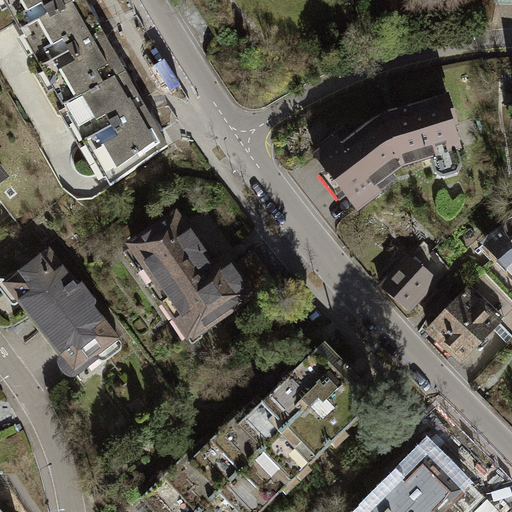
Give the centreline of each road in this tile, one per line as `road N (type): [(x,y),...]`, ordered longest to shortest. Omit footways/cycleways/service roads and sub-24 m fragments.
road 1 (residential): [(511,455),(319,250),(238,139)]
road 2 (residential): [(238,139),(301,98),(384,62),(511,38)]
road 3 (residential): [(0,353),(58,451),(71,511)]
road 4 (residential): [(238,139),(148,0)]
